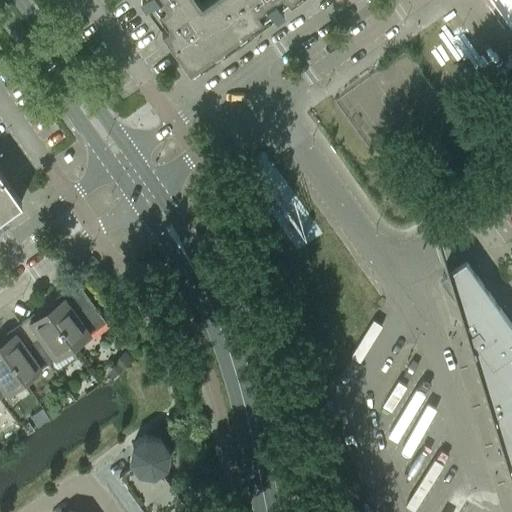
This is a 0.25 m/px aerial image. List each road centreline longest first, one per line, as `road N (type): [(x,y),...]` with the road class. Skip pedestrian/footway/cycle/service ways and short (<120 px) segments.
road 1 (residential): [(156,184),(414,0)]
road 2 (residential): [(351,0),(133,154)]
road 3 (tertiary): [(245,407),(237,356),(156,184)]
road 4 (tertiary): [(130,203),(188,287),(245,407)]
road 5 (tertiary): [(133,154),(21,0)]
road 6 (tertiary): [(0,15),(108,171)]
road 7 (residential): [(0,299),(130,203)]
road 8 (residential): [(108,171),(0,249)]
